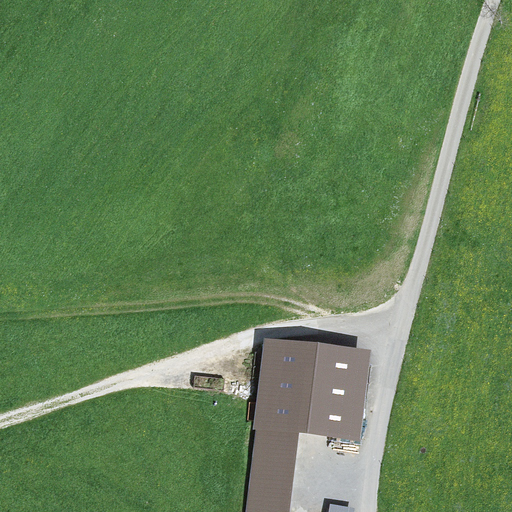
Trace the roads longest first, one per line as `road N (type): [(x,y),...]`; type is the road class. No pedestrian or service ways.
road 1 (track): [(492,0),(406,312),(370,511)]
road 2 (track): [(0,421),(287,330)]
road 3 (track): [(406,312),(341,315),(287,330)]
